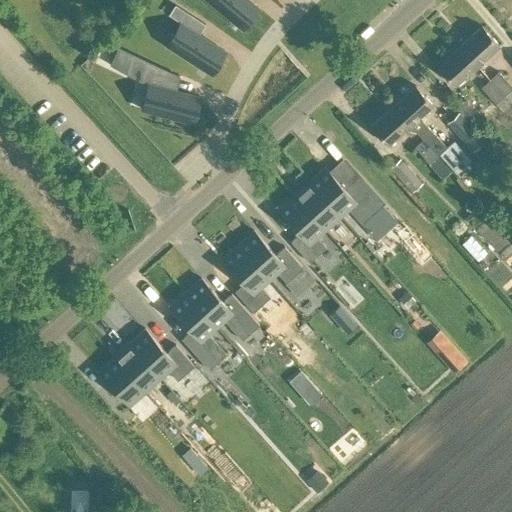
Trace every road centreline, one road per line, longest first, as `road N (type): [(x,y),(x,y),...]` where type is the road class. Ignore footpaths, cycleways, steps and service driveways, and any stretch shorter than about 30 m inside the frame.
road 1 (tertiary): [(0,377),(232,166)]
road 2 (tertiary): [(232,166),(417,0)]
road 3 (residential): [(218,154),(236,85),(266,39),(308,0)]
